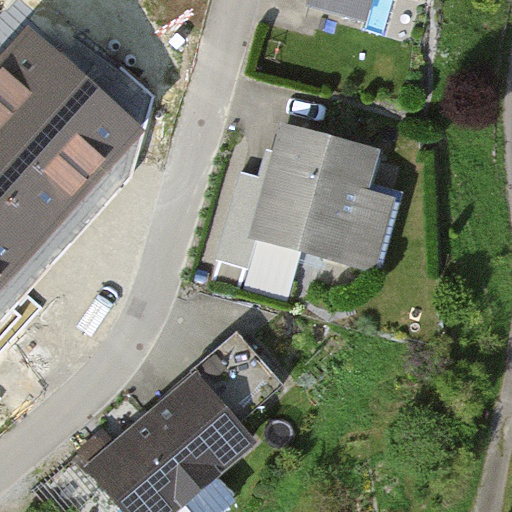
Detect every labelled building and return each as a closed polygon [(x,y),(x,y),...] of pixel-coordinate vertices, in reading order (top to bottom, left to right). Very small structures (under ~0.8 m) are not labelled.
[(0,0),(0,38),(34,0),(0,0)] [(314,0),(314,3),(367,17),(371,0),(314,0)] [(0,279),(135,131),(33,39),(0,75),(0,279)] [(244,172),(219,261),(250,269),(259,235),(383,270),(402,204),(364,193),(375,155),(287,130),(273,181),(244,172)] [(246,340),(92,469),(127,511),(168,511),(253,441),(239,425),(285,387),(246,340)]
